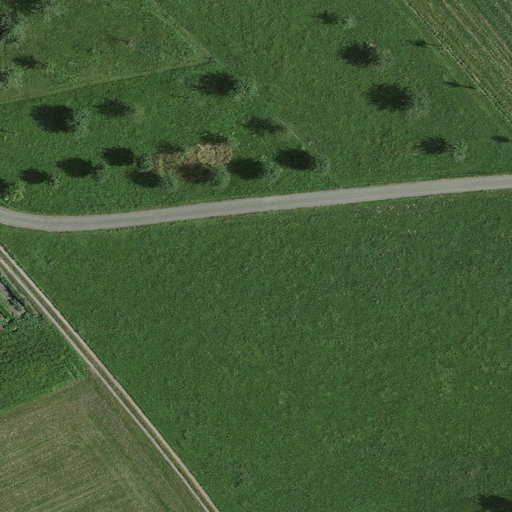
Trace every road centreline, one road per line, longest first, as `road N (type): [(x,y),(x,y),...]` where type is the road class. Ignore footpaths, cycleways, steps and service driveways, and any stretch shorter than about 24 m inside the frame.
road 1 (track): [(511,180),(58,226),(0,217)]
road 2 (track): [(209,511),(0,258)]
